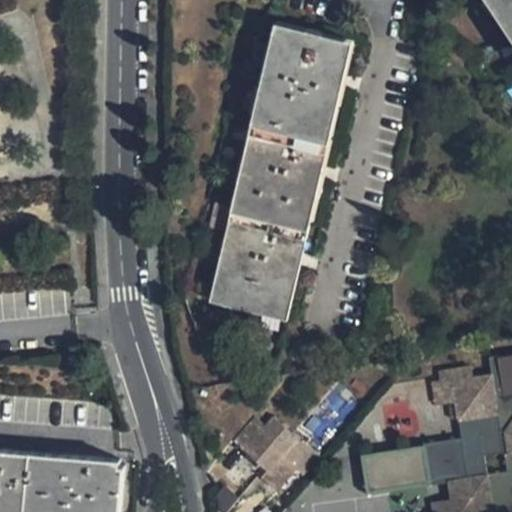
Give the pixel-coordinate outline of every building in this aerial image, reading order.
[(511,0),(490,0),(511,32),(511,0)] [(354,40),(277,21),(211,301),(288,319),(354,40)] [(511,357),(491,361),(493,375),(496,396),(511,392),(511,357)] [(453,382),(474,378),(472,367),(445,372),(446,377),(432,379),(437,411),(450,409),(453,423),(460,421),(458,407),(453,382)] [(490,477),(450,484),(452,503),(454,511),(511,511),(511,392),(496,396),(493,375),(474,378),(453,382),(458,407),(460,421),(463,442),(502,435),(505,455),(509,474),(490,477)] [(259,479),(276,492),(292,471),(297,465),(307,474),(319,459),(262,411),(237,441),(269,468),(259,479)] [(505,455),(502,435),(463,442),(424,448),(362,458),(369,498),(450,484),(490,477),(486,458),(505,455)] [(0,510),(24,511),(121,511),(125,465),(93,462),(93,460),(0,452),(0,510)] [(297,465),(292,471),(302,479),(307,474),(297,465)] [(433,511),(454,511),(452,503),(432,506),(433,511)]
